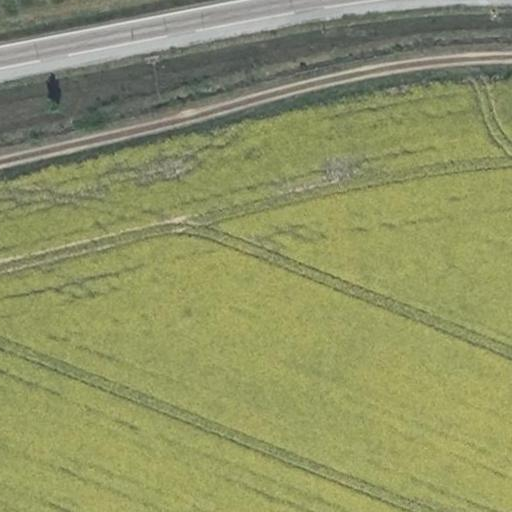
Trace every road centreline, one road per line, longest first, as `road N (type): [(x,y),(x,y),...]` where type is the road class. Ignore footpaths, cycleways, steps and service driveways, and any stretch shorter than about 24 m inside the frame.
road 1 (track): [(511,60),(437,62),(0,158)]
road 2 (primary): [(0,54),(299,0)]
